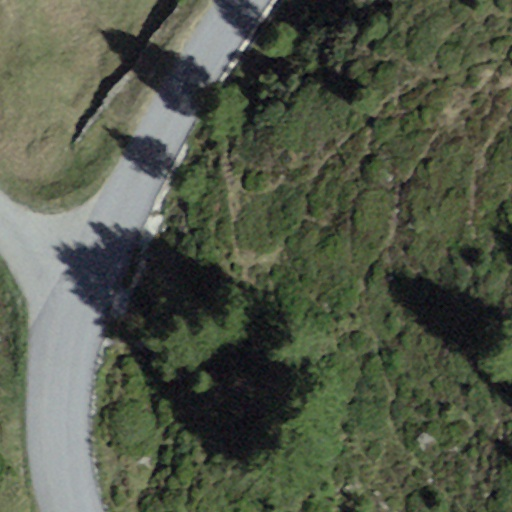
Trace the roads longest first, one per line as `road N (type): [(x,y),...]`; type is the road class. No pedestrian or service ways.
road 1 (residential): [(254,0),(62,308)]
road 2 (residential): [(62,308),(60,440),(79,511)]
